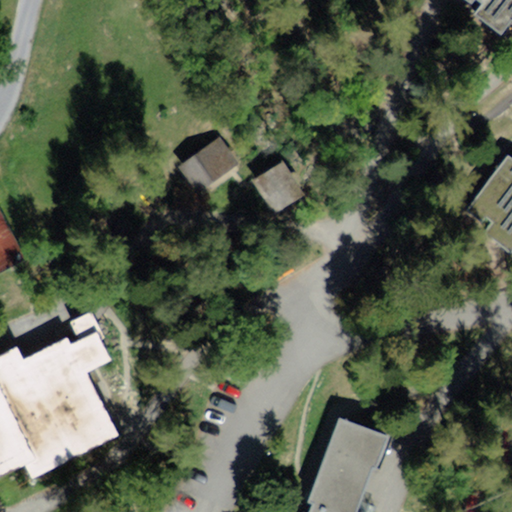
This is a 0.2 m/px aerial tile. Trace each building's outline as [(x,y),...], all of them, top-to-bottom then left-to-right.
[(511,0),(476,0),(463,17),(499,44),(509,31),(511,33),(511,0)] [(229,170),(213,144),(179,164),(195,191),(229,170)] [(511,154),(506,150),(472,193),(482,201),(470,217),(511,249),(511,154)] [(282,162),(247,184),(269,219),(304,198),(282,162)] [(19,341),(0,349),(0,461),(25,450),(33,468),(106,436),(77,373),(101,362),(90,337),(70,346),(65,335),(24,354),(19,341)] [(354,511),(384,438),(334,419),(296,511),(354,511)]
